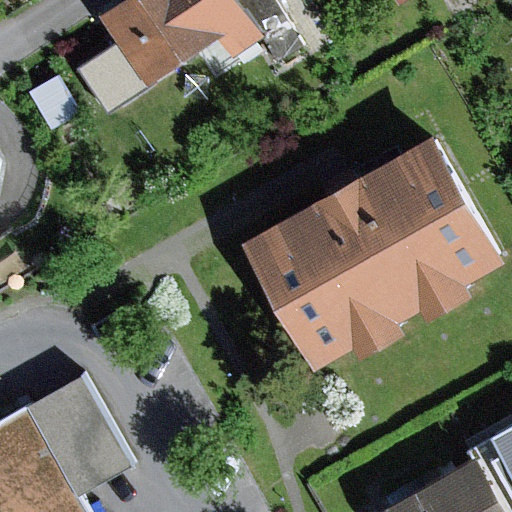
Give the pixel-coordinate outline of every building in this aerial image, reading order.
[(118,0),(104,9),(123,37),(152,81),(225,33),(238,53),(268,33),(246,0),(118,0)] [(279,0),(246,0),(268,33),(285,59),(308,45),(279,0)] [(152,81),(123,37),(82,63),(111,107),(152,81)] [(60,75),(33,91),(53,127),(81,111),(60,75)] [(252,237),(323,361),(361,340),(367,351),(412,325),(406,314),(430,301),(437,313),(481,288),(476,278),(511,257),(511,249),(443,129),(347,184),(252,237)] [(88,374),(34,403),(83,493),(137,464),(88,374)] [(0,511),(94,511),(83,493),(34,403),(0,422),(0,511)] [(511,426),(502,432),(511,450),(501,456),(511,475),(511,426)] [(511,511),(511,499),(483,449),(385,504),(390,511),(511,511)]
